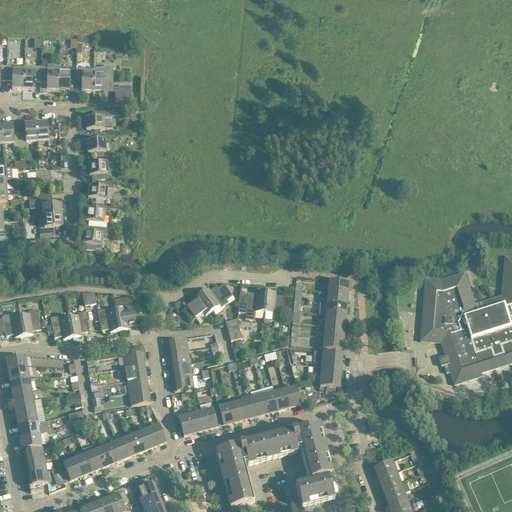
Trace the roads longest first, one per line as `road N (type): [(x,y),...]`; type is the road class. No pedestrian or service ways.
road 1 (residential): [(0,255),(72,237),(70,120),(59,112),(0,109)]
road 2 (residential): [(279,285),(207,279),(172,299),(152,340)]
road 3 (residential): [(177,455),(322,412)]
road 4 (residential): [(24,511),(154,464)]
